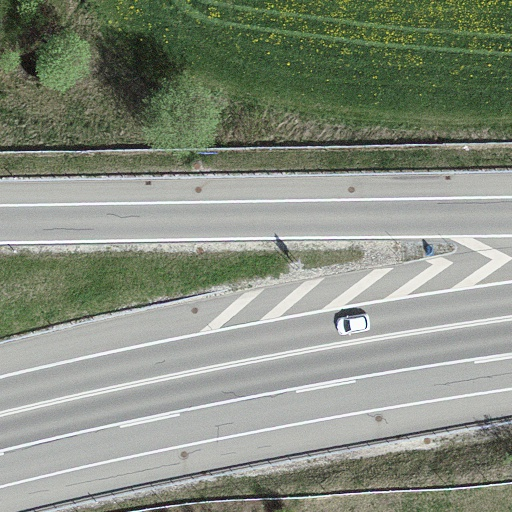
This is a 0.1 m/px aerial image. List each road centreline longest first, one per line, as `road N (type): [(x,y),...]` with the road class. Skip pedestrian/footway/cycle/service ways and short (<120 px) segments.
road 1 (trunk): [(0,415),(300,350),(511,318)]
road 2 (trunk): [(511,215),(0,225)]
